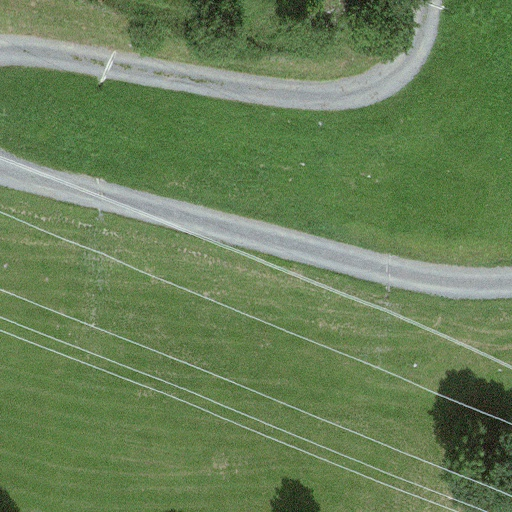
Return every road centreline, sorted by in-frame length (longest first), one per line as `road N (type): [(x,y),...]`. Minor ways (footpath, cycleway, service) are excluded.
road 1 (track): [(511,264),(432,268),(40,168),(0,149)]
road 2 (track): [(0,38),(35,34),(291,86),(366,83),(419,65),(442,0)]
